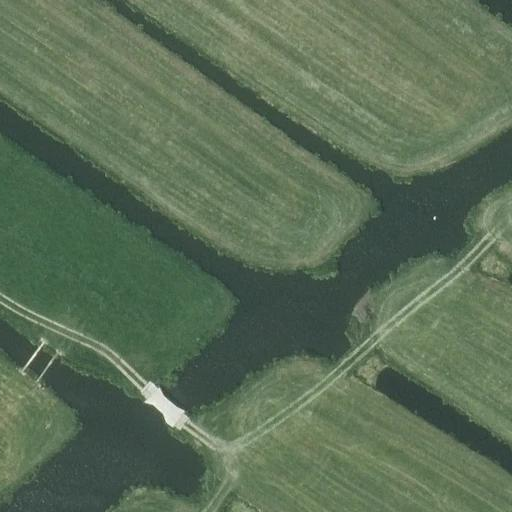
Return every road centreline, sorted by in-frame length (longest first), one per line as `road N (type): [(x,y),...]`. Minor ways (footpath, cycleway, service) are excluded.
road 1 (track): [(511,221),(333,377),(222,452),(224,489),(208,511)]
road 2 (track): [(151,395),(106,352),(0,299)]
